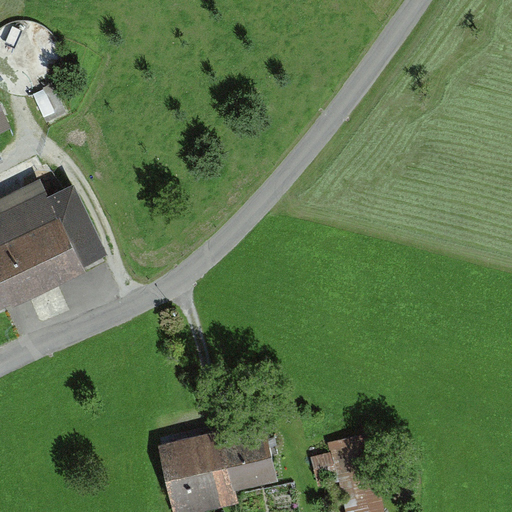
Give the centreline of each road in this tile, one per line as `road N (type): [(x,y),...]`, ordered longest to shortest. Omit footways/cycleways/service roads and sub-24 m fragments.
road 1 (unclassified): [(423,0),(287,176),(184,278),(0,367)]
road 2 (track): [(140,304),(74,173),(37,147),(0,172)]
